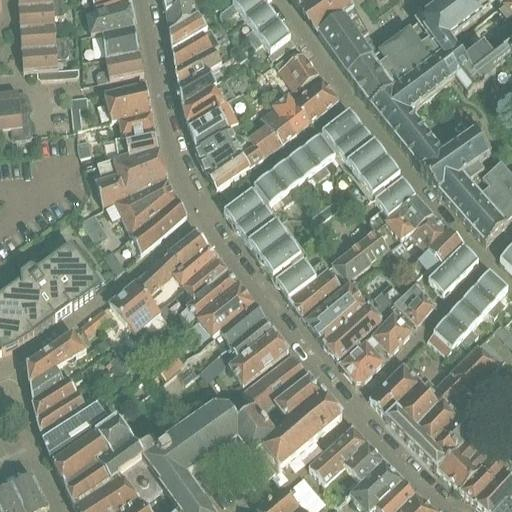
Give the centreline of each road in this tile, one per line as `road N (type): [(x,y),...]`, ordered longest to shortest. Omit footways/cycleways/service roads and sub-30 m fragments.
road 1 (residential): [(351,419),(201,217)]
road 2 (residential): [(21,364),(201,217)]
road 3 (residential): [(201,217),(169,150),(139,0)]
road 4 (residential): [(487,265),(352,104)]
road 5 (residential): [(351,419),(487,265)]
road 6 (residential): [(201,217),(352,104)]
road 7 (residential): [(451,511),(351,419)]
road 8 (residential): [(254,511),(351,419)]
road 9 (residential): [(276,0),(352,104)]
